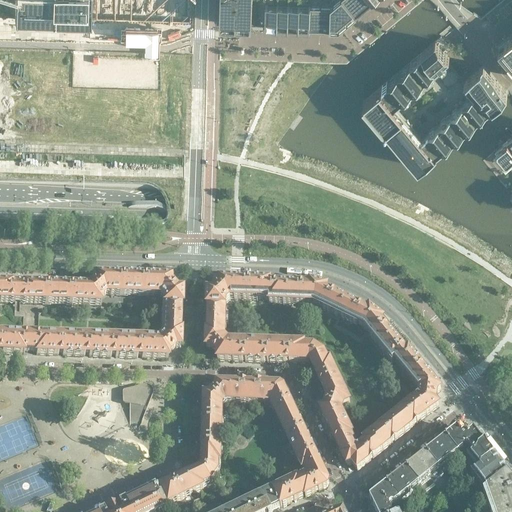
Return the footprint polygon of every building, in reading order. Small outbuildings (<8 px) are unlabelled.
[(0,0),(0,16),(3,16),(4,16),(4,15),(7,15),(11,15),(11,16),(11,17),(15,17),(15,16),(21,16),(21,17),(25,17),(25,16),(31,17),(35,17),(41,17),(41,18),(44,18),(44,17),(51,17),(51,18),(52,18),(52,17),(59,18),(58,18),(60,18),(66,18),(67,18),(73,18),(73,19),(74,19),(74,18),(80,18),(80,19),(81,19),(81,18),(88,18),(88,19),(89,19),(89,0),(0,0)] [(220,0),(220,23),(266,24),(277,25),(287,25),(298,25),(309,26),(320,26),(331,26),(339,27),(348,19),(356,12),(364,5),(370,0),(220,0)] [(511,37),(499,48),(511,64),(511,37)] [(507,93),(505,91),(497,81),(497,80),(490,73),(487,69),(483,65),(482,65),(479,68),(475,71),(472,74),(465,80),(461,76),(460,76),(447,60),(449,58),(436,43),(365,100),(363,102),(374,115),(375,116),(385,127),(384,128),(386,129),(418,169),(431,157),(441,148),(442,148),(507,93)] [(259,135),(255,145),(272,153),(276,144),(267,140),(268,138),(270,139),(272,135),(266,132),(264,137),(259,135)] [(507,139),(495,150),(506,163),(508,161),(511,165),(511,145),(508,140),(507,139)] [(109,297),(110,278),(95,278),(95,283),(88,289),(82,289),(82,307),(90,307),(90,305),(95,306),(95,308),(100,308),(100,301),(105,296),(109,297)] [(132,297),(132,279),(110,278),(109,297),(116,297),(116,296),(118,296),(118,299),(124,299),(124,296),(127,296),(127,297),(132,297)] [(154,297),(155,280),(132,279),(132,297),(137,297),(136,296),(140,296),(141,299),(145,299),(145,297),(148,297),(148,298),(154,298),(154,297)] [(181,307),(181,293),(181,292),(176,292),(170,285),(170,280),(155,280),(154,297),(158,297),(158,298),(159,299),(163,303),(163,307),(181,307)] [(235,298),(236,282),(220,282),(220,287),(213,293),(208,293),(207,309),(209,309),(224,309),(224,304),(226,304),(230,299),(231,298),(235,298)] [(261,299),(262,283),(236,282),(235,298),(235,300),(239,300),(239,299),(243,299),(243,300),(252,301),(252,299),(256,299),(256,301),(261,301),(261,299)] [(274,304),(275,286),(271,286),(271,283),(262,283),(261,299),(265,300),(265,301),(269,301),(269,304),(274,304)] [(314,305),(319,287),(310,285),(309,288),(295,287),(294,286),(291,286),(290,287),(288,287),(287,304),(292,305),(292,303),(296,303),(296,305),(306,305),(306,303),(314,305)] [(34,306),(34,287),(23,287),(23,289),(17,289),(11,289),(11,287),(0,286),(0,304),(9,305),(9,303),(12,303),(12,305),(17,305),(22,305),(22,303),(25,303),(24,305),(34,306)] [(287,304),(288,287),(286,287),(286,286),(283,286),(282,287),(275,286),(274,304),(280,304),(280,303),(284,303),(283,304),(287,304)] [(82,307),(82,289),(34,287),(34,306),(41,306),(41,305),(44,305),(44,308),(48,308),(48,305),(50,305),(50,306),(64,307),(64,306),(68,306),(67,308),(72,308),(72,306),(75,306),(75,307),(82,307)] [(338,317),(346,302),(344,301),(344,300),(341,298),(340,299),(327,292),(328,289),(319,287),(314,305),(322,307),(322,309),(330,313),(331,312),(334,314),(334,315),(338,317)] [(341,319),(349,303),(346,302),(338,317),(341,319)] [(382,324),(384,321),(370,310),(368,313),(355,306),(355,305),(352,304),(351,304),(349,303),(341,319),(344,320),(345,319),(349,321),(348,322),(357,327),(358,325),(371,335),(369,337),(373,341),(387,329),(382,324)] [(178,333),(179,308),(181,308),(181,307),(163,307),(163,311),(161,311),(161,315),(162,315),(162,317),(159,317),(159,322),(161,322),(161,325),(160,325),(160,330),(161,330),(161,333),(164,333),(178,333)] [(225,326),(226,317),(227,318),(227,312),(225,312),(225,309),(224,309),(209,309),(208,334),(223,334),(225,334),(225,331),(226,331),(227,326),(225,326)] [(404,350),(399,345),(399,344),(398,342),(396,342),(394,339),(394,338),(392,335),(391,335),(387,329),(373,341),(376,345),(377,344),(379,346),(378,347),(383,354),(384,353),(387,356),(386,357),(389,361),(404,350)] [(179,349),(180,333),(178,333),(164,333),(164,336),(161,336),(161,339),(157,342),(157,343),(153,343),(152,360),(167,360),(168,355),(174,349),(179,349)] [(232,362),(233,346),(228,346),(229,343),(225,339),(223,339),(223,334),(208,334),(207,334),(206,350),(211,350),(218,357),(217,362),(232,362)] [(0,354),(13,355),(14,337),(6,337),(6,338),(2,338),(2,335),(0,335),(0,354)] [(47,356),(47,338),(40,338),(40,339),(36,339),(36,338),(30,338),(26,337),(26,339),(23,339),(23,337),(14,337),(13,355),(23,355),(24,353),(30,354),(32,354),(36,354),(35,356),(47,356)] [(73,357),(74,339),(66,339),(66,340),(62,340),(63,337),(58,337),(58,340),(55,340),(56,338),(47,338),(47,356),(73,357)] [(100,358),(100,340),(92,340),(92,341),(89,341),(89,338),(85,338),(85,341),(82,341),(82,339),(74,339),(73,357),(100,358)] [(126,359),(126,341),(119,341),(119,342),(116,342),(116,339),(114,339),(112,339),(112,342),(108,342),(108,340),(100,340),(100,358),(126,359)] [(152,360),(153,343),(153,342),(146,341),(146,343),(142,343),(142,340),(138,340),(138,343),(135,343),(135,341),(126,341),(126,359),(152,360)] [(254,363),(255,344),(250,344),(250,345),(247,345),(247,342),(242,342),(242,345),(238,345),(239,344),(233,344),(233,346),(232,362),(254,363)] [(276,364),(277,345),(272,345),(272,346),(268,346),(268,343),(264,343),(264,346),(260,345),(255,344),(254,363),(276,364)] [(299,364),(299,346),(294,345),(294,346),(291,346),(291,344),(286,343),(286,346),(282,346),(282,345),(277,345),(276,364),(299,364)] [(328,364),(323,354),(314,349),(304,348),(304,346),(299,346),(299,364),(309,365),(311,366),(316,375),(332,367),(330,363),(328,364)] [(402,369),(414,359),(409,352),(407,354),(404,350),(389,361),(393,365),(395,363),(398,367),(400,366),(402,369)] [(414,359),(402,369),(400,369),(403,373),(404,372),(407,375),(406,377),(412,384),(413,383),(416,386),(415,387),(417,390),(418,389),(431,379),(414,359)] [(337,383),(336,380),(338,379),(336,375),(334,375),(332,372),(334,371),(332,367),(316,375),(325,395),(342,387),(339,382),(337,383)] [(436,404),(437,395),(441,392),(431,379),(418,389),(421,393),(420,394),(419,400),(420,401),(416,404),(427,417),(439,408),(436,404)] [(147,409),(152,396),(152,391),(151,388),(148,387),(144,386),(124,392),(124,405),(147,409)] [(230,403),(231,386),(217,386),(216,391),(210,397),(205,397),(204,412),(221,412),(221,407),(225,403),(230,403)] [(242,396),(245,394),(245,390),(244,390),(244,387),(231,386),(230,403),(230,404),(241,405),(243,405),(242,396)] [(277,399),(278,396),(278,388),(244,387),(244,390),(245,390),(245,394),(242,396),(243,405),(243,406),(243,405),(263,405),(263,406),(264,406),(264,404),(269,404),(270,400),(273,400),(273,398),(277,399)] [(346,423),(344,418),(341,413),(343,408),(350,404),(347,398),(345,398),(343,394),(345,393),(342,387),(325,395),(328,401),(325,410),(321,412),(343,460),(352,456),(351,454),(354,450),(351,444),(353,443),(350,437),(352,437),(349,431),(348,432),(347,428),(348,428),(346,423)] [(296,416),(283,390),(280,388),(278,388),(278,396),(277,399),(273,398),(273,400),(270,400),(269,404),(273,407),(274,410),(273,410),(273,412),(274,412),(276,416),(278,415),(280,418),(278,419),(280,424),(296,416)] [(427,417),(416,404),(415,403),(404,411),(416,426),(427,417)] [(394,443),(416,426),(404,411),(383,429),(394,443)] [(222,427),(222,422),(221,422),(222,412),(221,412),(204,412),(203,435),(221,436),(221,427),(222,427)] [(315,455),(298,420),(296,416),(280,424),(284,432),(286,431),(288,434),(285,435),(289,443),(292,442),(293,445),(291,447),(295,455),(298,454),(299,457),(297,458),(299,463),(315,455)] [(369,463),(394,443),(383,429),(363,444),(365,445),(359,450),(369,463)] [(480,471),(494,459),(475,435),(474,435),(472,434),(467,437),(466,436),(463,435),(462,437),(458,433),(456,433),(455,432),(446,440),(457,454),(466,446),(473,454),(469,457),(480,471)] [(221,449),(222,445),(221,445),(221,436),(203,435),(203,458),(220,459),(221,449)] [(438,469),(457,454),(446,440),(426,455),(438,470),(438,469)] [(369,463),(359,450),(357,452),(354,450),(351,454),(352,456),(343,460),(347,468),(352,465),(357,472),(369,463)] [(320,467),(315,455),(299,463),(303,472),(304,471),(306,474),(320,467)] [(433,484),(443,476),(438,469),(438,470),(426,455),(407,471),(418,485),(429,499),(439,491),(433,484)] [(211,483),(218,473),(218,464),(220,464),(220,459),(203,458),(202,469),(201,471),(186,478),(194,494),(204,490),(203,487),(211,483)] [(481,484),(501,468),(494,459),(480,471),(474,476),(481,484)] [(329,484),(320,467),(306,474),(307,477),(298,482),(305,497),(305,499),(327,488),(329,484)] [(488,493),(508,477),(508,476),(501,468),(481,484),(488,493)] [(399,501),(418,485),(407,471),(388,486),(399,501)] [(511,511),(511,482),(508,477),(488,493),(486,494),(492,511),(511,511)] [(194,494),(186,478),(161,490),(169,506),(174,504),(173,502),(176,500),(177,503),(187,498),(186,495),(189,494),(190,497),(194,494)] [(273,511),(280,509),(272,492),(266,479),(250,486),(252,491),(256,489),(261,498),(250,504),(254,511),(273,511)] [(305,497),(298,482),(297,481),(293,483),(294,485),(291,487),(289,484),(281,489),(282,491),(278,492),(277,490),(272,492),(280,509),(282,508),(283,508),(286,507),(287,506),(305,497)] [(392,511),(389,508),(399,501),(388,486),(370,501),(373,507),(375,511),(397,511),(397,510),(392,511)] [(164,511),(167,511),(157,488),(121,505),(105,511),(164,511)]
